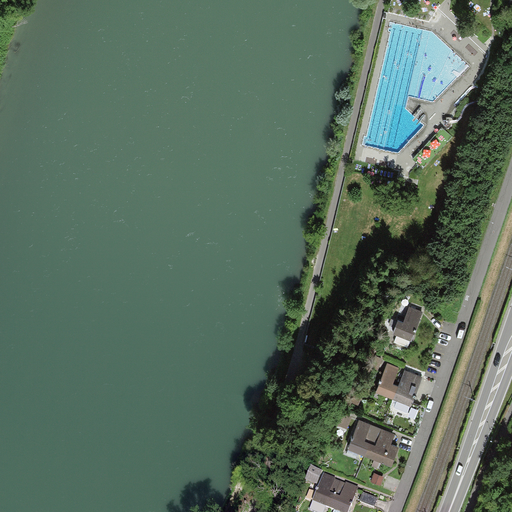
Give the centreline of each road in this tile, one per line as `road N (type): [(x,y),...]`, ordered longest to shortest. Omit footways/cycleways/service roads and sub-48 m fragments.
road 1 (residential): [(393,511),(511,177)]
road 2 (primary): [(449,511),(511,339)]
